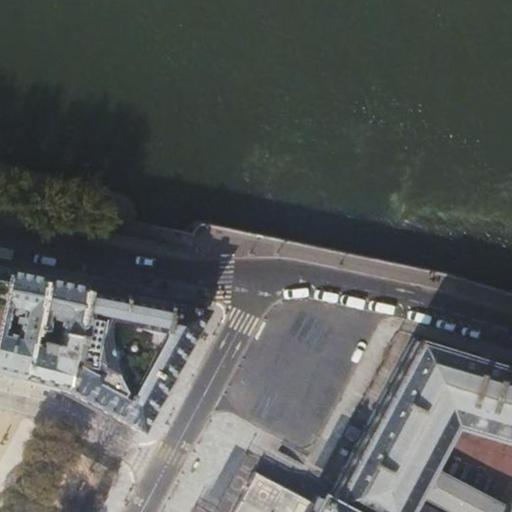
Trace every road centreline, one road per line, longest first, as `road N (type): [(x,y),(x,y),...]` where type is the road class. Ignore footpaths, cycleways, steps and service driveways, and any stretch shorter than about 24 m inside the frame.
road 1 (residential): [(266,274),(182,271),(0,235)]
road 2 (residential): [(511,328),(432,304),(266,274)]
road 3 (residential): [(160,472),(266,274)]
road 4 (residential): [(0,400),(49,413),(160,472)]
